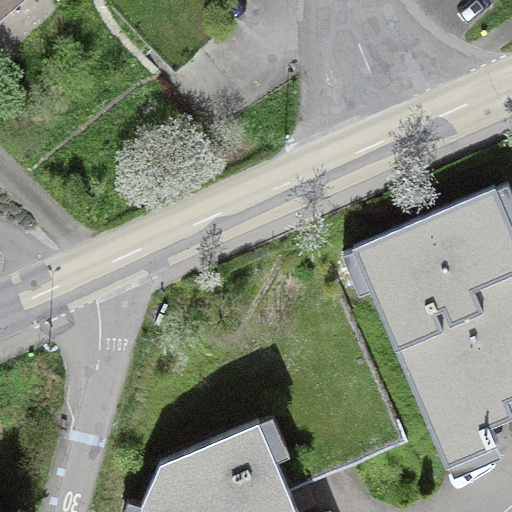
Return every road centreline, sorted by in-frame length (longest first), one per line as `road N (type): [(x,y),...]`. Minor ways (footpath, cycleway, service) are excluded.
road 1 (tertiary): [(400,133),(96,268)]
road 2 (residential): [(70,511),(102,340),(96,268)]
road 3 (residential): [(400,133),(347,0)]
road 4 (tertiary): [(511,83),(400,133)]
